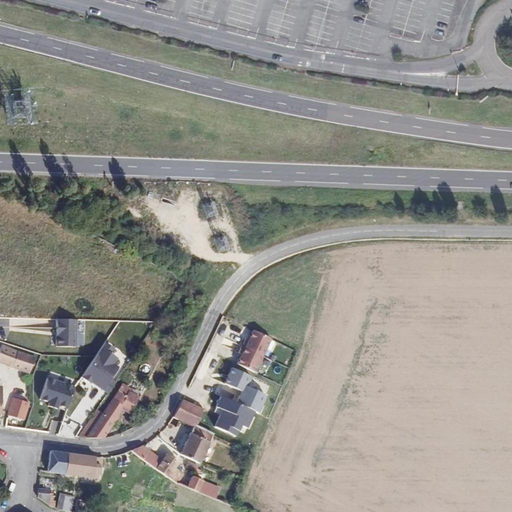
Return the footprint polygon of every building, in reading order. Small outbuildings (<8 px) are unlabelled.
[(143,215),(130,204),(125,209),(138,221),(143,215)] [(76,321),(56,319),(54,346),(74,348),(76,321)] [(234,356),(229,365),(247,374),(264,341),(246,332),(242,341),(239,340),(231,354),(234,356)] [(0,359),(21,368),(29,371),(36,355),(1,341),(0,343),(0,359)] [(115,369),(110,366),(113,360),(106,356),(110,351),(101,345),(93,357),(79,377),(88,383),(89,382),(107,394),(113,384),(107,380),(115,369)] [(219,388),(214,399),(247,415),(253,417),(257,409),(254,408),(263,390),(225,371),(217,387),(219,388)] [(57,403),(67,407),(75,384),(48,374),(40,397),(49,400),(48,404),(56,407),(57,403)] [(130,389),(131,386),(123,381),(117,388),(125,386),(130,389)] [(119,412),(126,416),(139,395),(130,389),(125,386),(117,388),(85,435),(96,436),(103,436),(119,412)] [(5,416),(21,421),(28,400),(12,394),(6,412),(5,416)] [(247,415),(214,399),(209,410),(218,415),(217,419),(213,418),(208,430),(218,435),(221,430),(230,434),(233,428),(239,431),(247,415)] [(192,429),(199,432),(206,416),(177,403),(171,419),(192,429)] [(79,435),(85,435),(103,409),(99,406),(79,435)] [(180,458),(198,466),(211,438),(199,432),(192,429),(180,458)] [(156,472),(161,465),(137,447),(127,452),(156,472)] [(97,471),(100,470),(102,458),(49,449),(46,469),(96,478),(97,471)] [(170,481),(177,471),(181,467),(167,456),(161,465),(156,472),(170,481)] [(170,481),(181,488),(187,479),(177,471),(170,481)] [(188,491),(199,496),(203,485),(193,480),(188,491)] [(43,500),(50,504),(51,489),(39,488),(39,495),(43,500)] [(58,508),(72,510),(74,495),(60,493),(58,508)]
